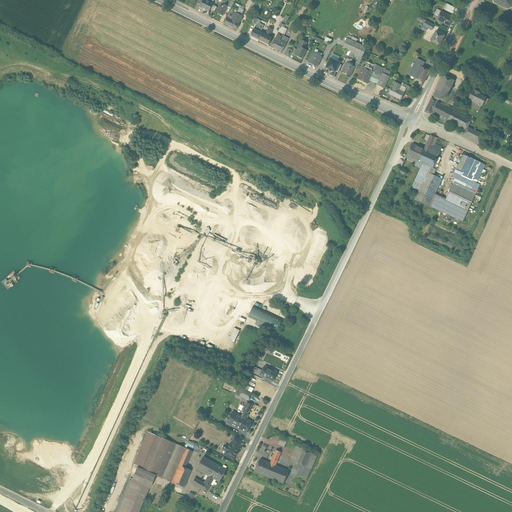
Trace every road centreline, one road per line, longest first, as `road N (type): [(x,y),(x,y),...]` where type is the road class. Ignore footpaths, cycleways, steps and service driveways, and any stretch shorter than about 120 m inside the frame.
road 1 (unclassified): [(392,162),(222,511)]
road 2 (tertiary): [(164,0),(414,117)]
road 3 (tertiary): [(469,0),(414,117)]
